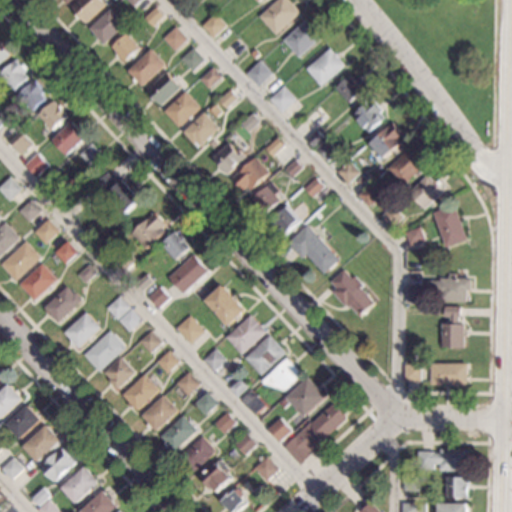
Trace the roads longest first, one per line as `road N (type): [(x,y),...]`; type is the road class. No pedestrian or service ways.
road 1 (residential): [(14,0),(400,419)]
road 2 (secondary): [(510,0),(502,511)]
road 3 (residential): [(174,511),(0,318)]
road 4 (residential): [(511,188),(357,0)]
road 5 (residential): [(400,419),(298,511)]
